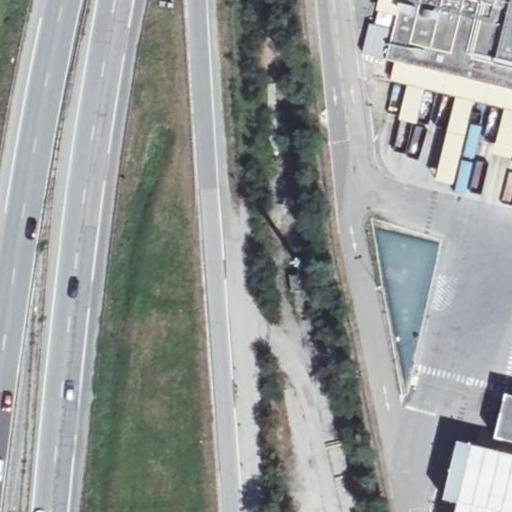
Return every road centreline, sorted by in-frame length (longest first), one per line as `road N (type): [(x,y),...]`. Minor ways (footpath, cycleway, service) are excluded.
road 1 (motorway): [(52,511),(70,318),(117,0)]
road 2 (motorway): [(233,511),(197,0)]
road 3 (motorway): [(63,0),(0,370)]
